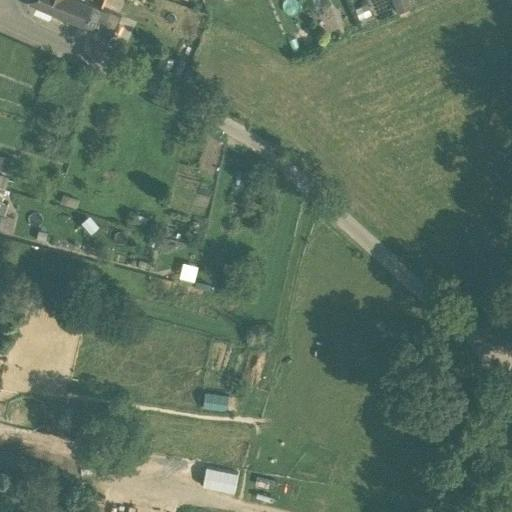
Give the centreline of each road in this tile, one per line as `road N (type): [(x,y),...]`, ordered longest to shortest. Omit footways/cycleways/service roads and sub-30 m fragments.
road 1 (residential): [(511,361),(250,134),(0,10)]
road 2 (track): [(40,288),(258,338),(283,318),(319,194)]
road 3 (track): [(472,511),(511,395)]
